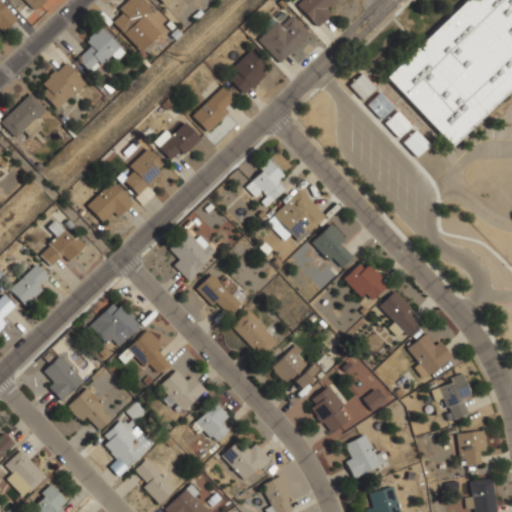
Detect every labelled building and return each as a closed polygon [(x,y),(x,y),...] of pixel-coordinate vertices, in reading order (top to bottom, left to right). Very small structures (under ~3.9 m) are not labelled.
[(0,0),(0,30),(15,20),(0,0)] [(23,0),(33,10),(43,0),(23,0)] [(150,9),(141,0),(125,0),(115,10),(120,15),(112,23),(140,50),(158,31),(143,16),(150,9)] [(317,27),(333,11),(326,4),(330,0),(299,0),(295,4),(317,27)] [(511,0),(464,0),(384,74),(449,145),(511,87),(511,0)] [(151,6),(143,15),(160,31),(169,22),(151,6)] [(310,34),(291,14),(282,23),(277,17),(253,40),(277,65),(310,34)] [(77,59),(90,74),(120,48),(100,25),(84,39),(90,47),(77,59)] [(236,73),(229,80),(244,95),(264,75),(256,68),(263,61),(250,48),(231,66),(236,73)] [(46,87),(40,93),(57,110),(85,81),(63,60),(41,82),(46,87)] [(363,100),(376,86),(360,71),(347,85),(363,100)] [(206,132),(237,101),(220,85),(190,115),(206,132)] [(398,138),(412,125),(378,90),(364,103),(398,138)] [(44,108),(28,92),(0,120),(0,123),(14,137),(21,130),(28,137),(41,124),(34,117),(44,108)] [(175,163),(198,135),(181,121),(175,128),(169,123),(152,143),(175,163)] [(427,144),(413,130),(401,142),(416,156),(427,144)] [(128,174),(122,180),(138,196),(162,172),(156,166),(160,161),(146,147),(124,170),(128,174)] [(275,182),(283,174),(266,158),(241,184),(265,207),(282,188),(275,182)] [(108,211),(115,218),(132,202),(110,180),(85,205),(100,220),(108,211)] [(153,196),(149,187),(136,193),(140,202),(153,196)] [(322,215),(297,188),(263,220),(282,240),(289,232),(296,240),(322,215)] [(49,265),(59,257),(65,263),(82,247),(55,219),(46,227),(55,236),(37,252),(49,265)] [(309,242),(337,270),(350,257),(337,243),(344,236),(329,222),(309,242)] [(187,280),(215,251),(188,226),(168,247),(177,256),(170,263),(187,280)] [(372,299),(387,285),(362,258),(341,278),(359,297),(365,292),(372,299)] [(8,287),(22,305),(45,286),(42,283),(47,279),(35,264),(8,287)] [(223,317),(242,299),(212,269),(194,288),(223,317)] [(376,305),(392,321),(385,327),(395,338),(401,332),(404,335),(417,323),(404,310),(408,305),(392,289),(376,305)] [(0,323),(16,309),(0,291),(0,323)] [(112,337),(118,345),(140,325),(116,298),(87,324),(105,344),(112,337)] [(229,326),(259,357),(276,340),(246,310),(229,326)] [(121,364),(131,354),(142,365),(145,362),(155,372),(167,360),(154,347),(158,343),(143,328),(114,357),(121,364)] [(429,342),(422,333),(404,347),(426,376),(452,356),(436,336),(429,342)] [(269,367),(283,381),(307,357),(293,343),(269,367)] [(60,401),(82,378),(57,353),(42,369),(50,377),(43,385),(60,401)] [(317,371),(309,363),(291,381),(299,389),(317,371)] [(186,372),(180,378),(172,370),(159,383),(166,391),(160,397),(178,414),(203,389),(186,372)] [(460,372),(448,376),(449,381),(428,389),(432,399),(440,396),(443,406),(446,404),(451,418),(466,412),(460,397),(468,394),(460,372)] [(345,406),(327,384),(304,404),(330,434),(346,420),(339,412),(345,406)] [(99,428),(113,414),(85,386),(64,406),(81,423),(88,416),(99,428)] [(360,398),(371,411),(385,400),(374,386),(360,398)] [(97,437),(114,455),(105,463),(116,476),(152,444),(134,423),(145,412),(136,402),(97,437)] [(189,424),(211,445),(226,430),(220,423),(227,416),(212,402),(189,424)] [(479,452),(485,452),(484,430),(456,430),(457,465),(479,465),(479,452)] [(0,455),(13,442),(1,431),(0,432),(0,455)] [(387,463),(381,449),(371,453),(364,434),(344,442),(349,453),(342,456),(351,478),(387,463)] [(218,454),(241,480),(267,457),(252,442),(246,447),(237,437),(218,454)] [(45,475),(18,448),(2,463),(10,472),(3,478),(22,497),(45,475)] [(175,488),(145,457),(128,473),(158,504),(175,488)] [(281,474),(260,483),(269,506),(264,508),(265,511),(285,511),(295,508),(281,474)] [(463,492),(464,509),(473,509),(473,511),(495,511),(493,477),(470,479),(471,491),(463,492)] [(206,511),(196,499),(200,496),(189,483),(161,508),(164,511),(206,511)] [(367,491),(370,503),(362,505),(364,511),(400,511),(393,484),(367,491)] [(32,511),(60,511),(61,511),(62,511),(66,492),(38,486),(32,511)]
